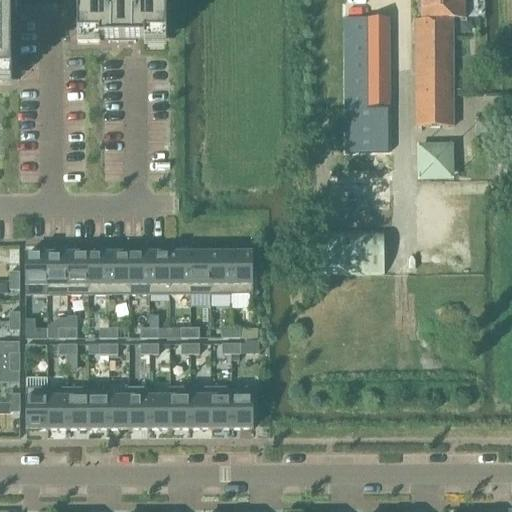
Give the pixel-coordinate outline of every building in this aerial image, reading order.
[(0,0),(0,77),(11,77),(11,15),(6,15),(5,0),(0,0)] [(76,0),(77,37),(98,37),(98,42),(145,42),(145,37),(166,36),(165,0),(76,0)] [(423,0),(423,21),(415,21),(416,128),(453,128),(453,18),(465,18),(465,0),(423,0)] [(346,162),(389,162),(389,19),(345,20),(346,162)] [(419,182),(454,181),(454,145),(418,146),(419,182)] [(305,277),(385,276),(385,233),(305,234),(305,277)] [(149,297),(149,255),(128,256),(128,297),(149,297)] [(169,297),(169,255),(149,255),(149,297),(169,297)] [(189,297),(189,255),(169,255),(169,297),(189,297)] [(210,297),(210,255),(189,255),(189,297),(210,297)] [(230,297),(230,255),(210,255),(210,297),(230,297)] [(252,297),(252,255),(230,255),(230,297),(252,297)] [(47,288),(47,256),(25,256),(25,288),(45,288),(47,288)] [(67,298),(67,256),(47,256),(47,288),(45,288),(45,298),(67,298)] [(87,298),(87,256),(67,256),(67,298),(87,298)] [(108,297),(108,256),(87,256),(87,298),(108,297)] [(128,297),(128,256),(108,256),(108,297),(128,297)] [(8,274),(8,283),(19,283),(19,274),(8,274)] [(8,283),(9,292),(19,292),(19,283),(8,283)] [(0,285),(0,295),(8,295),(8,285),(0,285)] [(9,314),(9,324),(19,324),(19,314),(9,314)] [(9,324),(9,333),(19,333),(19,324),(9,324)] [(108,341),(108,330),(99,330),(99,341),(108,341)] [(117,330),(108,330),(108,341),(117,341),(117,330)] [(149,340),(149,330),(140,330),(140,341),(149,340)] [(158,330),(149,330),(149,340),(158,340),(158,330)] [(190,340),(190,330),(180,330),(180,340),(190,340)] [(199,330),(190,330),(190,340),(199,340),(199,330)] [(230,340),(230,330),(221,330),(221,340),(230,340)] [(240,330),(230,330),(230,340),(240,340),(240,330)] [(37,341),(37,331),(26,331),(27,341),(37,341)] [(67,341),(67,331),(58,331),(58,341),(67,341)] [(76,331),(67,331),(67,341),(76,341),(76,331)] [(149,357),(149,346),(140,347),(140,357),(149,357)] [(158,346),(149,346),(149,357),(158,357),(158,346)] [(190,357),(190,346),(180,346),(181,357),(190,357)] [(199,346),(190,346),(190,357),(199,356),(199,346)] [(230,356),(230,346),(221,346),(221,356),(230,356)] [(240,346),(230,346),(230,356),(240,356),(240,346)] [(37,357),(37,347),(27,347),(27,357),(37,357)] [(67,357),(67,347),(58,347),(58,357),(67,357)] [(76,347),(67,347),(67,357),(76,357),(76,347)] [(108,357),(108,347),(99,347),(99,357),(108,357)] [(117,347),(108,347),(108,357),(117,357),(117,347)] [(9,355),(9,364),(19,364),(19,355),(9,355)] [(19,373),(19,364),(9,364),(9,373),(19,373)] [(210,431),(210,389),(190,390),(190,431),(210,431)] [(231,431),(231,389),(210,389),(210,431),(231,431)] [(252,389),(231,389),(231,431),(253,431),(252,389)] [(47,432),(47,390),(25,390),(25,432),(47,432)] [(68,432),(67,390),(47,390),(47,432),(68,432)] [(88,432),(88,390),(67,390),(68,432),(88,432)] [(108,399),(110,399),(110,390),(88,390),(88,432),(108,432),(108,399)] [(149,399),(150,399),(150,390),(127,390),(127,399),(129,399),(129,432),(149,431),(149,399)] [(190,431),(190,390),(168,390),(168,399),(169,399),(170,431),(190,431)] [(19,396),(9,396),(9,405),(19,405),(19,396)] [(129,399),(127,399),(110,399),(108,399),(108,432),(129,432),(129,399)] [(169,399),(168,399),(150,399),(149,399),(149,431),(170,431),(169,399)] [(9,405),(0,405),(0,416),(9,416),(9,406),(9,405)] [(19,405),(9,405),(9,414),(20,414),(19,405)]
